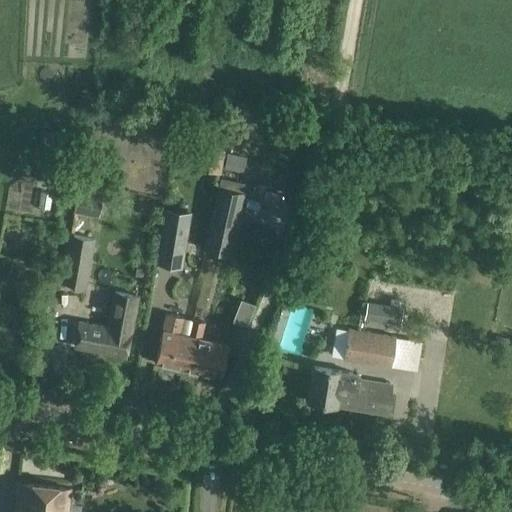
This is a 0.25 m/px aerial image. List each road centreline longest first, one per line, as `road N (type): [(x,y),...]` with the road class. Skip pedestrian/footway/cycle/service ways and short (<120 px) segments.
road 1 (track): [(214,443),(332,123),(354,0)]
road 2 (unclassified): [(511,496),(214,443)]
road 3 (unclassified): [(214,443),(0,405)]
